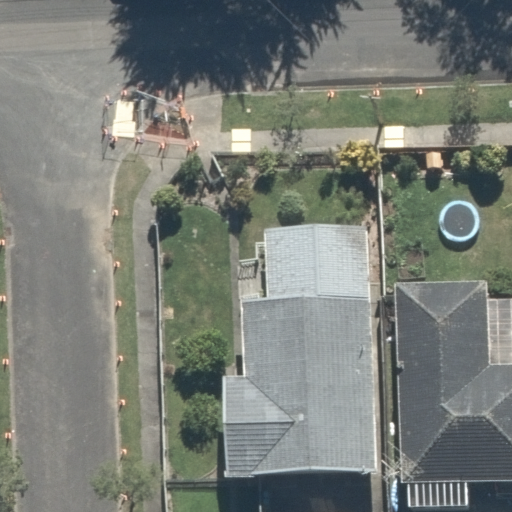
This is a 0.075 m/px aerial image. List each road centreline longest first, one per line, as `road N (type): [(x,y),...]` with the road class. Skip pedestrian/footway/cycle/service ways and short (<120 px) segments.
road 1 (residential): [(49,33),(64,511)]
road 2 (residential): [(49,33),(511,17)]
